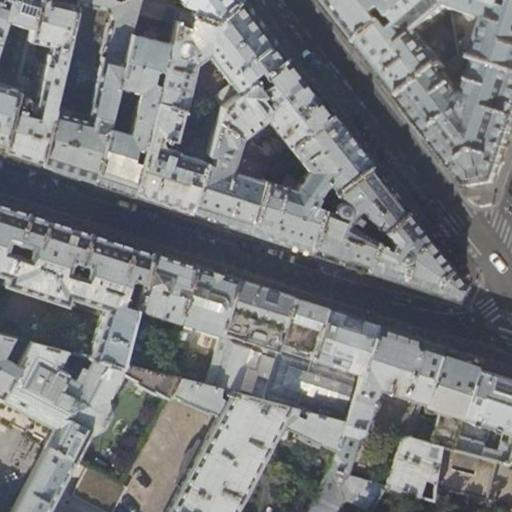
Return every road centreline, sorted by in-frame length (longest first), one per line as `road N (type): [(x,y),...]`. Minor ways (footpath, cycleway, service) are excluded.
road 1 (residential): [(0,175),(454,324)]
road 2 (tertiary): [(497,266),(281,0)]
